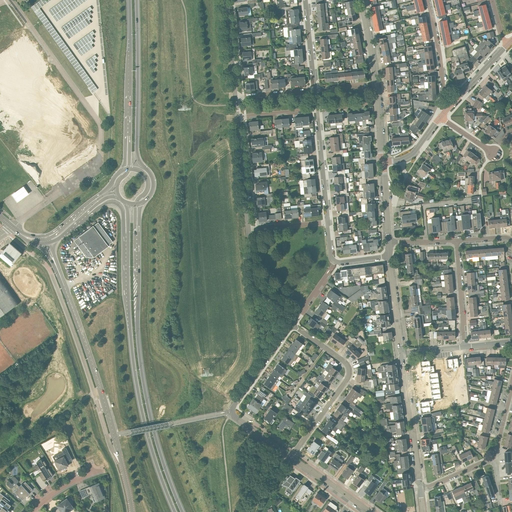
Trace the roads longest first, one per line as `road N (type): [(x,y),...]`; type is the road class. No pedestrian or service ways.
road 1 (primary): [(183,511),(143,380),(136,234)]
road 2 (primary): [(128,236),(135,379),(174,511)]
road 3 (unclassified): [(122,467),(55,264)]
road 4 (primary): [(141,203),(153,182),(137,153),(137,0)]
road 5 (residential): [(292,457),(232,415),(291,324)]
road 6 (residential): [(292,457),(348,367),(291,324)]
road 7 (residential): [(384,161),(363,0)]
road 8 (primary): [(127,0),(127,139)]
road 9 (residential): [(422,487),(403,353)]
